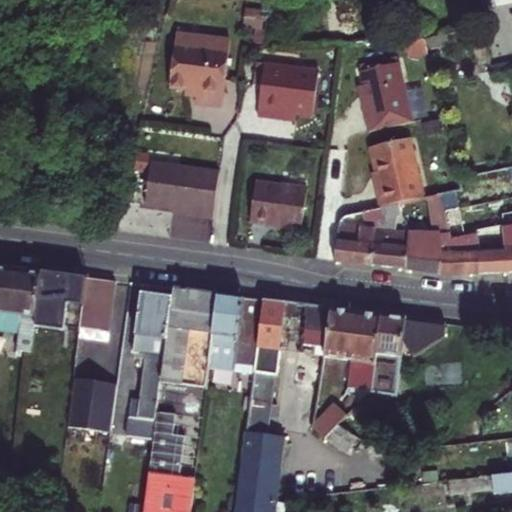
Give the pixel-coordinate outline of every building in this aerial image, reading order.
[(511,0),(491,0),(494,9),(511,5),(511,0)] [(210,48),(174,43),(168,88),(195,91),(194,103),(219,106),(228,40),(211,38),(210,48)] [(362,72),(365,86),(368,100),(361,101),(369,134),(412,124),(399,63),(362,72)] [(511,63),(489,69),(492,78),(511,74),(511,63)] [(316,75),(262,67),(254,118),(281,122),(282,115),(310,119),(316,75)] [(358,88),(361,101),(368,100),(365,86),(358,88)] [(383,187),(376,188),(381,210),(394,207),(405,205),(428,201),(424,178),(419,179),(411,140),(374,148),(380,175),(383,187)] [(214,221),(219,172),(151,164),(146,205),(196,211),(196,219),(214,221)] [(373,176),(376,188),(383,187),(380,175),(373,176)] [(270,189),(245,186),(241,222),(279,226),(281,231),(300,233),(306,190),(271,186),(270,189)] [(371,266),(374,231),(340,227),(335,261),(371,266)] [(511,273),(511,241),(509,228),(472,235),(475,254),(479,274),(511,273)] [(405,270),(410,235),(374,231),(371,266),(405,270)] [(405,270),(438,274),(441,250),(442,238),(410,235),(405,270)] [(449,275),(479,274),(475,254),(451,255),(451,250),(441,250),(438,274),(449,275)] [(0,267),(0,313),(36,319),(42,273),(0,267)] [(35,328),(85,334),(86,329),(93,279),(42,273),(36,319),(35,328)] [(122,283),(93,279),(86,329),(115,333),(122,283)] [(173,297),(171,313),(186,315),(189,292),(174,290),(173,297)] [(171,313),(155,441),(150,473),(195,479),(206,395),(209,369),(218,296),(189,292),(186,315),(171,313)] [(171,313),(173,297),(143,293),(136,352),(141,353),(130,437),(155,441),(171,313)] [(254,375),(262,302),(218,296),(209,369),(254,375)] [(247,433),(267,436),(269,419),(275,420),(277,407),(269,406),(273,375),(275,376),(278,352),(323,358),(330,311),(262,302),(254,375),(250,401),(247,433)] [(330,311),(323,358),(350,362),(347,389),(369,392),(379,317),(330,311)] [(0,331),(34,335),(35,328),(36,319),(0,313),(0,331)] [(379,317),(369,392),(396,396),(402,344),(414,360),(444,339),(446,325),(379,317)] [(78,380),(71,430),(115,436),(122,386),(78,380)] [(276,511),(287,439),(267,436),(247,433),(237,511),(276,511)] [(191,511),(195,479),(150,473),(145,511),(191,511)] [(511,492),(511,475),(492,478),(492,492),(493,494),(511,492)] [(449,482),(451,497),(492,492),(492,478),(449,482)]
